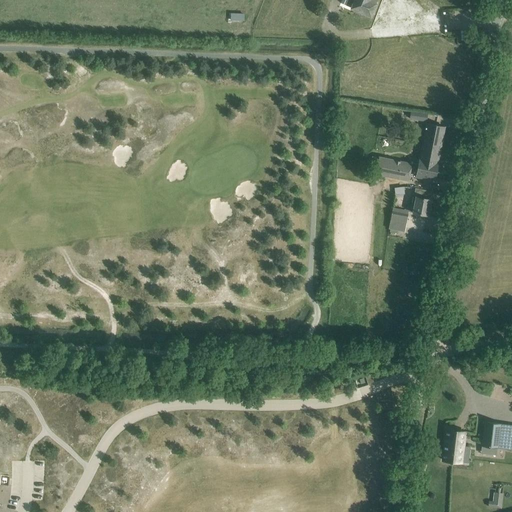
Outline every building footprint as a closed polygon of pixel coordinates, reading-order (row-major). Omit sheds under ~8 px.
[(354,0),(351,8),(354,9),(370,16),(376,0),(354,0)] [(411,111),(410,119),(426,121),(427,114),(411,111)] [(444,127),(427,124),(420,159),(419,159),(416,176),(423,178),(434,180),(438,162),(437,162),(444,127)] [(377,164),(375,174),(398,179),(408,181),(411,164),(401,162),(378,157),(377,164)] [(404,196),(405,189),(406,189),(406,188),(403,187),(403,189),(394,188),(394,194),(404,196)] [(432,190),(421,188),(421,189),(415,188),(412,203),(414,203),(412,212),(427,215),(430,200),(432,190)] [(392,210),(389,228),(390,228),(390,229),(397,230),(404,232),(408,214),(392,210)] [(511,425),(484,422),(480,453),(490,454),(497,455),(498,448),(511,449),(511,425)] [(443,460),(461,462),(465,432),(447,430),(443,460)] [(501,508),(502,497),(503,493),(494,492),(493,501),(488,500),(488,506),(501,508)]
